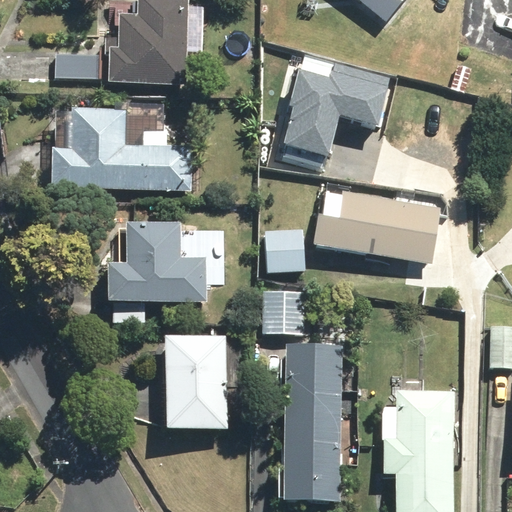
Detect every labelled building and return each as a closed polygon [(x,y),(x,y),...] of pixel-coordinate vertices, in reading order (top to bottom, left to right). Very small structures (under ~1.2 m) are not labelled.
[(341,0),(380,29),(402,0),(341,0)] [(180,93),(183,9),(129,7),(129,22),(111,22),(110,44),(99,44),(98,59),(52,57),(52,83),(100,84),(100,90),(180,93)] [(43,155),(43,195),(186,197),(187,150),(120,149),(121,115),(64,114),(64,156),(43,155)] [(307,226),(303,254),(427,271),(435,214),(334,200),(334,204),(315,201),(312,226),(307,226)] [(97,265),(98,311),(202,308),(201,262),(176,263),(175,228),(117,229),(117,264),(97,265)] [(261,237),(262,279),(301,278),(300,236),(261,237)] [(303,300),(256,298),(255,340),(302,342),(303,300)] [(511,331),(486,331),(485,372),(511,373),(511,331)] [(221,437),(221,341),(156,342),(155,439),(221,437)] [(280,350),(272,511),(331,511),(339,350),(280,350)] [(445,511),(449,397),(390,395),(390,412),(377,411),(375,480),(388,481),(386,511),(445,511)]
